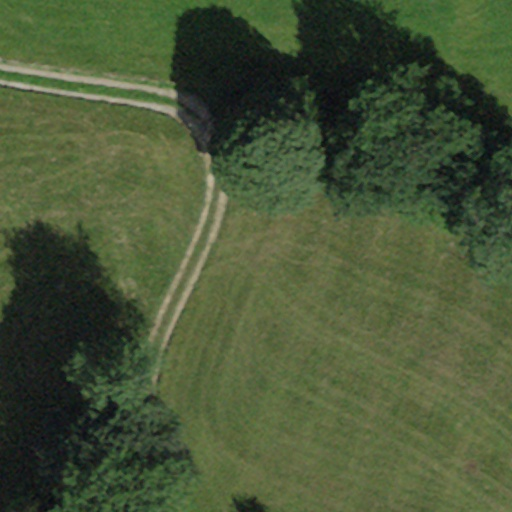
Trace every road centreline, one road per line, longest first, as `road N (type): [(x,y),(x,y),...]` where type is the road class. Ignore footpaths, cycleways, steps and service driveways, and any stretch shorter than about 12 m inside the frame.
road 1 (track): [(152,511),(140,395),(219,193),(212,146),(178,104)]
road 2 (track): [(178,104),(444,167),(511,210)]
road 3 (track): [(178,104),(0,72)]
